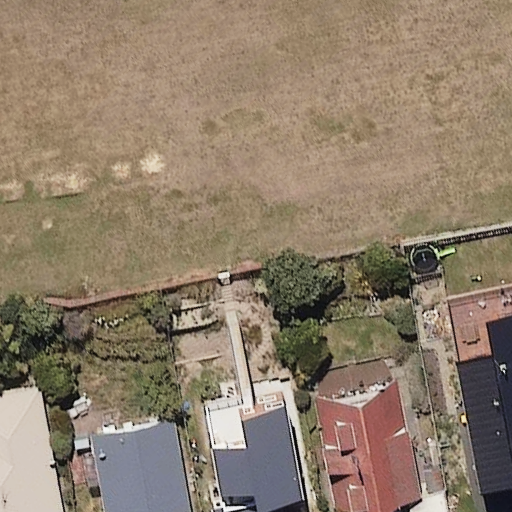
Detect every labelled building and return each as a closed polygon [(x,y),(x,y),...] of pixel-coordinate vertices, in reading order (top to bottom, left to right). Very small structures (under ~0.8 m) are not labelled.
[(397,364),(313,380),(338,511),(422,495),(397,364)] [(0,511),(64,511),(41,387),(0,394),(0,511)] [(192,511),(174,407),(88,421),(93,446),(81,448),(86,477),(97,475),(103,511),(192,511)] [(276,511),(266,456),(201,468),(209,511),(276,511)] [(452,511),(450,497),(413,502),(414,511),(452,511)]
